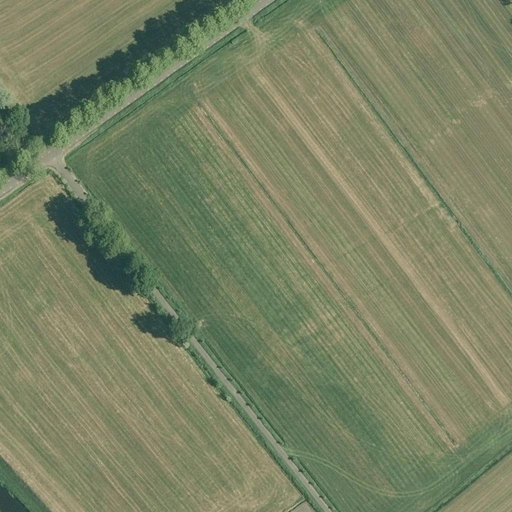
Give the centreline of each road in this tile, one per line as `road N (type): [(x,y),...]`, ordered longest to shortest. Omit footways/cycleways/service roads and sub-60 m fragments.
road 1 (unclassified): [(327,511),(53,155)]
road 2 (tertiary): [(53,155),(273,0)]
